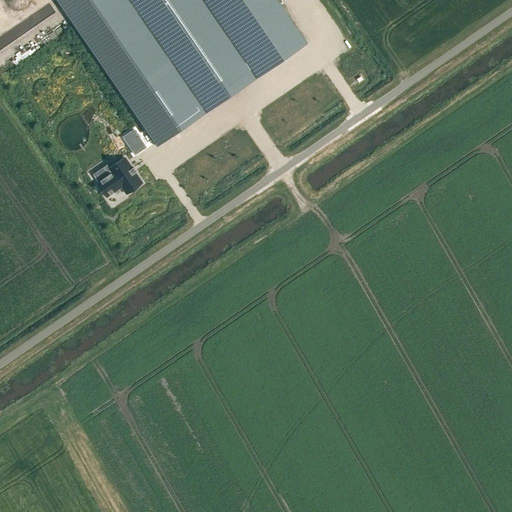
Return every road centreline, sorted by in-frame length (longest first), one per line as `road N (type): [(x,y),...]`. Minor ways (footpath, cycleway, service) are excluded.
road 1 (unclassified): [(0,364),(511,11)]
road 2 (unknown): [(296,0),(357,117)]
